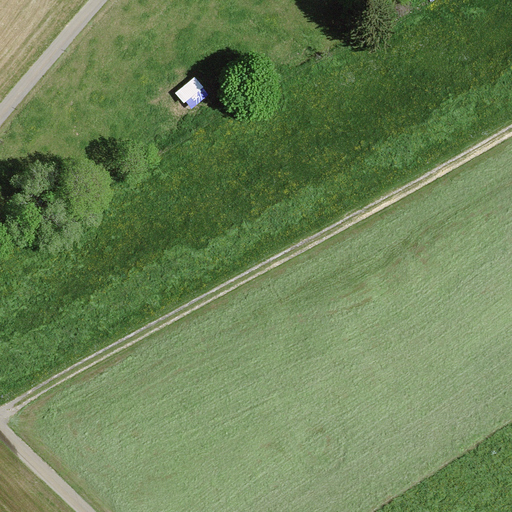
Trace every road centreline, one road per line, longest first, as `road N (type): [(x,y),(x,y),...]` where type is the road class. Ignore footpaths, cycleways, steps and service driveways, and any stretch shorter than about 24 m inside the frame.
road 1 (track): [(0,413),(511,128)]
road 2 (unclassified): [(0,115),(99,0)]
road 3 (unclassified): [(0,428),(86,511)]
